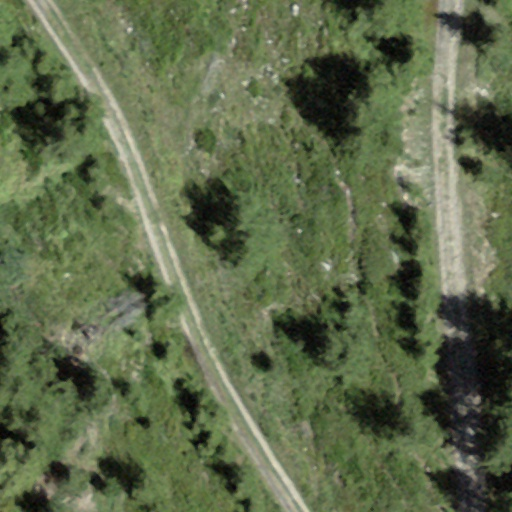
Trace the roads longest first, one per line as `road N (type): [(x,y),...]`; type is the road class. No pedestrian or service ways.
road 1 (track): [(298,511),(183,305),(120,126),(40,0)]
road 2 (track): [(448,0),(446,160),(473,511)]
